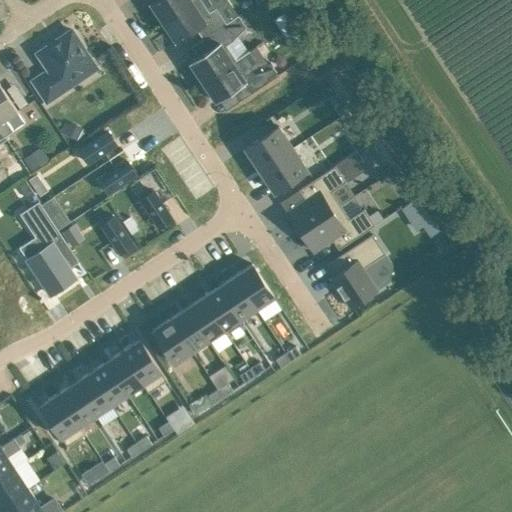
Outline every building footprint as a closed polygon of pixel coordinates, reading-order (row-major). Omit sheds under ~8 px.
[(151,0),(150,1),(163,21),(194,0),(151,0)] [(201,0),(194,0),(163,21),(176,41),(196,28),(203,38),(212,32),(226,22),(216,7),(209,11),(201,0)] [(219,42),(190,61),(203,81),(235,59),(226,45),(232,39),(246,26),(239,15),(226,23),(226,22),(212,32),(219,42)] [(48,69),(32,80),(47,101),(78,80),(74,75),(94,62),(72,28),(37,52),(48,69)] [(235,59),(203,81),(216,101),(245,81),(252,91),(278,74),(271,63),(253,69),(246,74),(235,59)] [(0,83),(0,127),(5,136),(13,130),(5,118),(18,110),(0,83)] [(342,100),(333,106),(340,116),(349,110),(342,100)] [(349,110),(340,116),(347,126),(355,120),(349,110)] [(278,125),(245,147),(259,169),(293,147),(278,125)] [(81,147),(79,148),(79,149),(81,148),(89,160),(88,161),(88,162),(116,144),(117,143),(116,143),(107,131),(108,130),(81,147)] [(293,147),(259,169),(274,191),(307,168),(293,147)] [(357,150),(349,155),(354,163),(362,158),(357,150)] [(100,177),(99,178),(100,177),(109,190),(107,191),(108,191),(136,173),(137,173),(136,172),(136,173),(127,160),(128,160),(127,159),(100,177)] [(305,198),(287,210),(301,230),(340,204),(331,191),(346,181),(335,164),(299,189),(305,198)] [(37,173),(28,179),(33,186),(42,180),(37,173)] [(34,193),(26,180),(18,185),(27,197),(34,193)] [(141,198),(140,198),(141,200),(159,226),(159,225),(172,217),(172,218),(173,218),(153,189),(153,190),(154,191),(142,199),(141,198)] [(54,196),(42,204),(54,223),(66,215),(56,200),(54,196)] [(430,218),(417,199),(403,208),(417,228),(422,224),(430,219),(430,218)] [(37,202),(20,214),(43,249),(27,259),(50,295),(75,279),(69,269),(77,263),(77,264),(79,262),(39,201),(37,202)] [(340,204),(301,230),(314,250),(332,238),(338,248),(375,224),(369,215),(364,208),(362,209),(349,218),(340,204)] [(370,214),(369,215),(375,224),(376,223),(383,218),(378,209),(370,214)] [(102,223),(101,224),(102,225),(120,252),(121,252),(120,251),(132,243),(133,244),(133,243),(115,215),(114,215),(115,217),(103,225),(102,223)] [(75,223),(63,231),(72,245),(84,237),(75,223)] [(372,233),(327,263),(331,269),(334,274),(330,277),(351,306),(356,302),(359,306),(373,296),(371,292),(377,289),(362,268),(385,252),(372,233)] [(252,263),(234,274),(257,308),(257,307),(274,296),(252,262),(252,263)] [(234,274),(218,285),(243,322),(244,322),(242,318),(257,308),(234,274)] [(218,285),(202,295),(227,333),(243,322),(218,285)] [(202,295),(186,306),(208,340),(209,339),(223,330),(226,334),(227,333),(202,295)] [(186,306),(170,317),(192,350),(208,340),(186,306)] [(170,317),(152,328),(174,362),(192,350),(170,317)] [(289,325),(261,343),(271,358),(299,340),(289,325)] [(139,337),(122,349),(149,391),(167,379),(139,337)] [(296,345),(286,351),(291,359),(301,353),(296,345)] [(122,349),(105,360),(128,393),(143,383),(148,392),(149,391),(122,349)] [(279,356),(275,358),(277,360),(280,366),(281,366),(291,359),(286,351),(279,356)] [(105,360),(90,370),(112,404),(128,393),(105,360)] [(260,360),(250,367),(255,375),(265,369),(265,368),(260,360)] [(225,365),(209,375),(218,388),(228,381),(234,378),(225,365)] [(250,367),(239,374),(245,382),(255,375),(250,367)] [(90,370),(73,381),(95,415),(112,404),(90,370)] [(73,381),(57,392),(85,433),(86,433),(81,425),(95,415),(73,381)] [(218,388),(223,396),(233,390),(233,389),(228,381),(218,388)] [(218,388),(207,395),(213,403),(223,396),(218,388)] [(57,392),(39,403),(62,437),(67,445),(85,433),(57,392)] [(14,437),(1,446),(0,444),(0,417),(1,417),(0,416),(0,446),(14,438),(14,437)] [(169,420),(158,427),(164,435),(174,428),(169,420)] [(147,434),(137,441),(142,449),(152,443),(147,434)] [(14,438),(0,446),(0,475),(14,466),(8,456),(21,447),(14,438)] [(137,441),(126,448),(132,456),(142,449),(137,441)] [(52,443),(38,450),(39,451),(27,458),(33,470),(48,462),(50,467),(62,460),(52,443)] [(114,456),(104,462),(110,471),(120,464),(114,456)] [(14,466),(0,475),(0,504),(28,486),(14,466)] [(41,506),(28,486),(0,504),(0,507),(3,511),(35,511),(42,508),(41,506)] [(55,497),(41,506),(42,508),(35,511),(57,511),(63,508),(55,497)]
